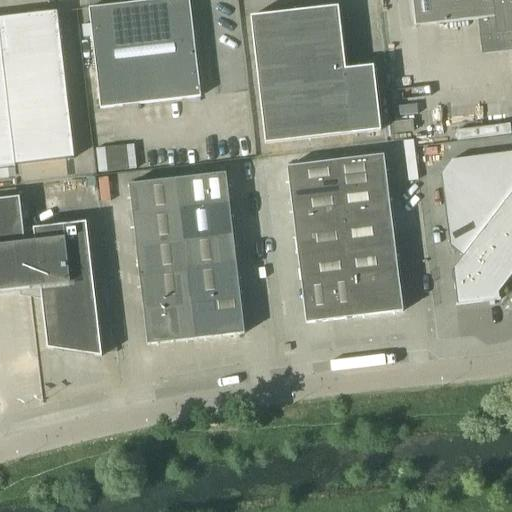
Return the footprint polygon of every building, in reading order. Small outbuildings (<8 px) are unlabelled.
[(189,0),(165,0),(89,9),(100,109),(201,98),(189,0)] [(511,0),(411,0),(415,28),(482,20),(486,50),(511,47),(511,0)] [(345,70),(339,21),(338,8),(250,18),(265,145),(380,132),(373,67),(345,70)] [(0,18),(0,41),(14,166),(74,159),(57,12),(38,14),(38,12),(28,13),(28,16),(0,18)] [(0,167),(14,166),(0,41),(0,167)] [(414,105),(394,106),(394,130),(415,130),(414,105)] [(413,139),(399,142),(403,155),(416,151),(413,139)] [(392,154),(393,143),(374,142),(373,153),(392,154)] [(96,146),(97,170),(137,168),(136,145),(96,146)] [(511,153),(451,161),(446,168),(511,219),(511,153)] [(339,193),(387,187),(384,156),(335,162),(339,193)] [(342,218),(339,193),(335,162),(287,168),(294,224),(342,218)] [(511,219),(446,168),(441,175),(450,247),(463,257),(453,271),(457,305),(456,306),(500,301),(500,300),(499,300),(498,294),(511,276),(511,219)] [(181,210),(229,205),(226,174),(177,180),(181,210)] [(132,216),(181,210),(177,180),(129,185),(132,216)] [(342,218),(390,213),(387,187),(339,193),(342,218)] [(0,200),(0,294),(30,291),(30,290),(40,288),(47,350),(101,357),(86,223),(33,229),(33,232),(23,233),(19,198),(0,200)] [(184,240),(233,235),(229,205),(181,210),(184,240)] [(136,246),(184,240),(181,210),(132,216),(136,246)] [(346,248),(394,242),(390,213),(342,218),(346,248)] [(297,254),(346,248),(342,218),(294,224),(297,254)] [(188,270),(236,265),(233,235),(184,240),(188,270)] [(191,300),(188,270),(184,240),(136,246),(143,305),(191,300)] [(346,248),(350,278),(355,319),(403,313),(394,242),(346,248)] [(301,284),(326,281),(350,278),(346,248),(297,254),(301,284)] [(188,270),(191,300),(196,340),(244,335),(236,265),(188,270)] [(331,321),(355,319),(350,278),(326,281),(331,321)] [(306,325),(331,321),(326,281),(301,284),(306,325)] [(147,346),(196,340),(191,300),(143,305),(147,346)]
